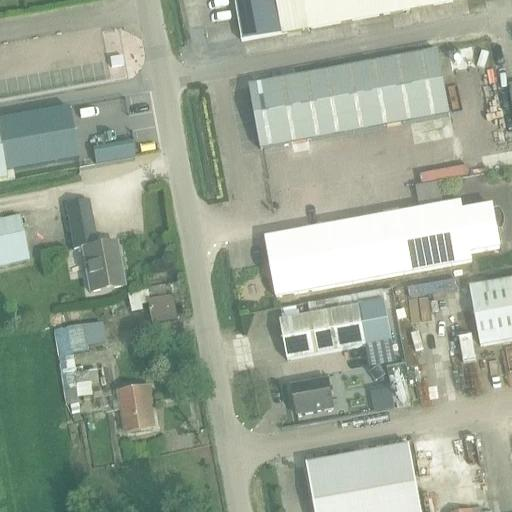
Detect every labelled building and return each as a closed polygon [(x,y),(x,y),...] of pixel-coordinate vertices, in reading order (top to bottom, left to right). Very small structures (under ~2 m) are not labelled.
[(464,0),(233,0),(241,43),(465,2),(464,0)] [(448,115),(437,51),(248,87),(260,151),(262,151),(448,115)] [(66,109),(0,121),(0,139),(6,174),(75,161),(72,144),(66,109)] [(378,219),(389,278),(472,263),(470,254),(499,249),(491,207),(462,212),(461,204),(443,207),(439,184),(415,188),(419,211),(378,219)] [(90,295),(123,289),(115,244),(96,248),(87,202),(65,206),(73,252),(81,250),(90,295)] [(0,267),(28,262),(19,220),(19,218),(0,221),(0,267)] [(275,298),(389,278),(378,219),(278,237),(265,239),(275,298)] [(511,280),(470,288),(480,348),(511,341),(511,280)] [(359,308),(384,303),(382,292),(308,306),(310,317),(359,308)] [(147,302),(152,326),(176,322),(172,298),(147,302)] [(384,303),(280,322),(287,362),(391,343),(384,303)] [(55,332),(66,407),(79,405),(78,399),(93,397),(92,390),(92,389),(100,388),(97,372),(88,373),(86,362),(74,364),(68,330),(55,332)] [(379,368),(369,375),(376,384),(385,377),(379,368)] [(292,387),(297,417),(333,410),(328,381),(292,387)] [(100,389),(92,390),(93,397),(94,401),(102,400),(100,389)] [(149,402),(151,402),(149,389),(118,394),(124,436),(153,431),(149,402)] [(389,393),(372,396),(376,415),(393,411),(389,393)] [(314,511),(420,511),(409,447),(306,466),(314,511)]
